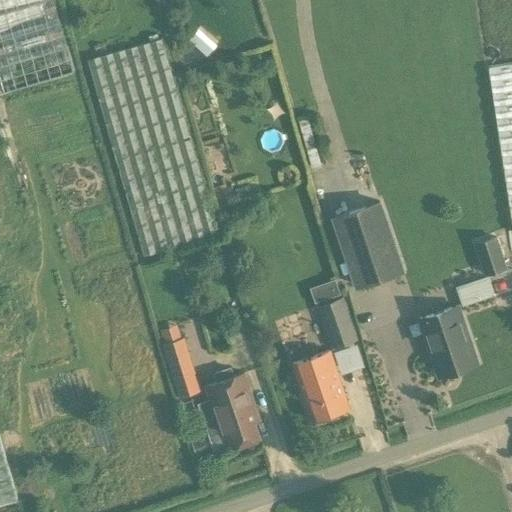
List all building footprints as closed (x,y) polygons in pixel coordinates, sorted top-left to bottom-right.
[(0,0),(0,94),(73,73),(66,51),(51,0),(0,0)] [(183,112),(162,38),(86,60),(114,152),(129,208),(143,256),(184,245),(218,234),(199,164),(183,112)] [(511,62),(487,67),(511,228),(511,62)] [(335,214),(358,285),(403,270),(380,200),(335,214)] [(476,243),(486,273),(505,267),(495,236),(476,243)] [(463,305),(494,294),(488,276),(457,287),(463,305)] [(358,339),(342,298),(317,306),(332,349),(358,339)] [(457,305),(419,318),(439,375),(477,362),(457,305)] [(200,390),(188,351),(183,337),(182,337),(167,342),(162,344),(166,358),(179,398),(200,390)] [(329,351),(292,363),(311,419),(348,406),(329,351)] [(259,420),(243,372),(232,376),(229,368),(213,373),(216,382),(205,385),(210,400),(198,404),(209,436),(226,430),(232,447),(234,446),(238,448),(244,446),(246,442),(259,438),(254,422),(259,420)] [(0,505),(18,500),(11,478),(0,440),(0,505)]
